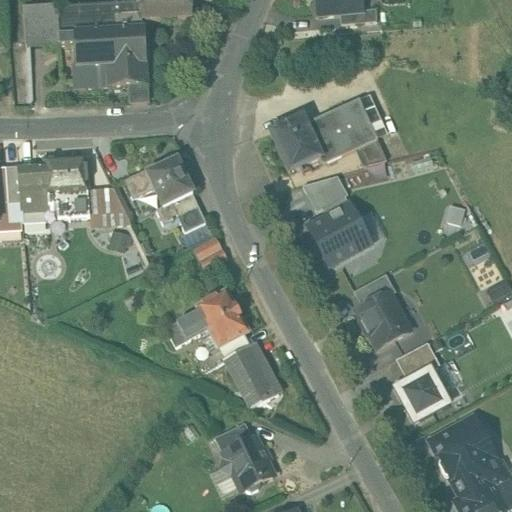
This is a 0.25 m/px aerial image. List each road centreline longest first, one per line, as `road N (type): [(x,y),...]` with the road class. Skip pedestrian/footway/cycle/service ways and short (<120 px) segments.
road 1 (residential): [(213,122),(224,195),(390,511)]
road 2 (unclassified): [(0,129),(213,122)]
road 3 (residential): [(265,0),(213,122)]
